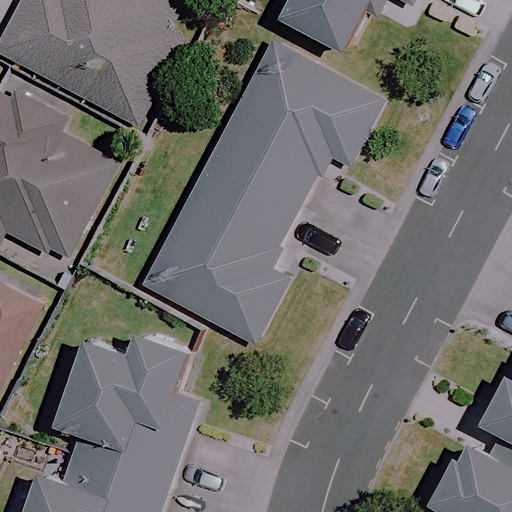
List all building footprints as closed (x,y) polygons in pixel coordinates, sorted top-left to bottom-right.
[(185,6),(174,0),(26,0),(0,51),(0,53),(141,127),(182,49),(167,41),(185,6)] [(306,0),(301,11),(365,44),(388,0),(306,0)] [(285,42),(159,283),(267,339),(301,274),(282,265),(339,154),(358,164),(393,98),(285,42)] [(22,88),(18,96),(0,86),(0,243),(7,230),(66,262),(125,155),(72,125),(76,117),(22,88)] [(0,390),(41,310),(0,289),(0,390)] [(166,511),(207,390),(196,387),(209,345),(156,328),(149,349),(105,334),(76,421),(90,425),(76,469),(62,464),(46,511),(166,511)] [(511,511),(511,388),(450,501),(470,511),(511,511)]
